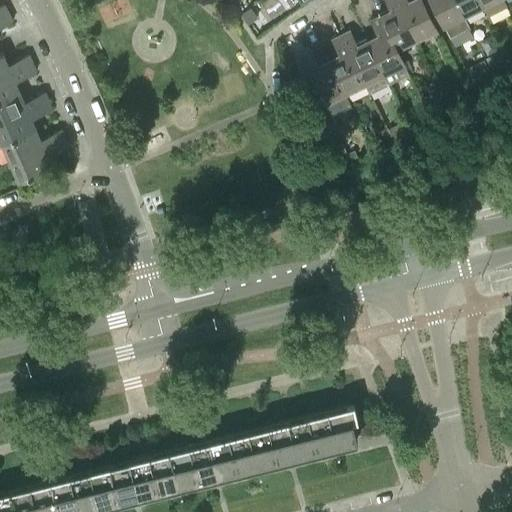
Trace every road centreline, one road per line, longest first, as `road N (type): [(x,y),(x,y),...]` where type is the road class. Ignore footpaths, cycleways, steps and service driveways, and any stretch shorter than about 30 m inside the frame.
road 1 (tertiary): [(405,250),(154,309)]
road 2 (tertiary): [(163,342),(398,285)]
road 3 (residential): [(37,0),(110,171)]
road 4 (tertiary): [(0,384),(163,342)]
road 5 (tertiary): [(154,309),(0,349)]
